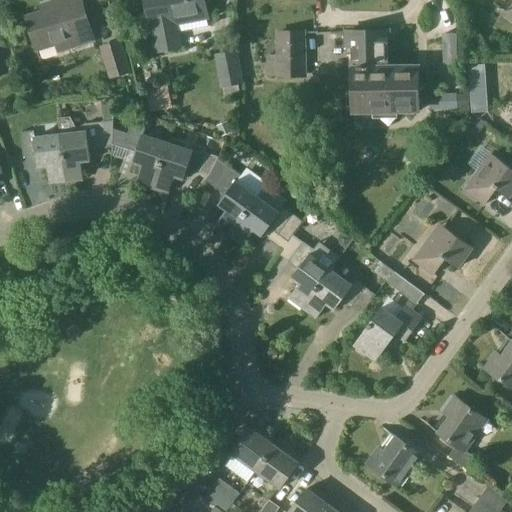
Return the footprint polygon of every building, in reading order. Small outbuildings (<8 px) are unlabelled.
[(81,0),(60,0),(51,3),(53,11),(27,18),(37,51),(67,41),(69,49),(94,41),(81,0)] [(208,16),(204,0),(145,0),(151,30),(153,30),(158,53),(180,49),(177,33),(172,34),(170,23),(208,16)] [(389,31),(347,32),(347,55),(353,55),(353,69),(389,69),(389,67),(389,31)] [(305,32),(279,33),(280,76),(306,76),(305,32)] [(120,44),(102,50),(112,80),(130,74),(120,44)] [(236,53),(216,57),(222,88),(242,84),(236,53)] [(470,78),(486,77),(485,65),(469,66),(470,78)] [(419,67),(389,67),(389,69),(353,69),(353,113),(419,112),(419,67)] [(168,86),(146,90),(150,113),(172,109),(168,86)] [(460,92),(431,93),(432,109),(460,109),(460,92)] [(469,116),(469,96),(460,96),(460,109),(460,116),(469,116)] [(479,133),(486,123),(474,115),(467,125),(479,133)] [(114,122),(114,117),(104,118),(104,123),(99,123),(85,125),(86,131),(77,132),(60,133),(66,181),(84,179),(82,162),(91,161),(90,150),(102,149),(102,146),(113,144),(113,143),(114,128),(114,122)] [(217,126),(222,137),(232,133),(228,122),(217,126)] [(167,144),(143,135),(145,128),(134,124),(131,134),(114,128),(113,143),(126,148),(137,152),(133,163),(142,166),(137,182),(152,187),(167,144)] [(36,136),(35,130),(21,132),(24,157),(37,156),(38,167),(47,167),(49,183),(66,181),(60,133),(36,136)] [(188,169),(199,173),(206,152),(207,150),(195,145),(192,153),(167,144),(152,187),(170,193),(175,177),(184,180),(188,169)] [(511,194),(511,167),(492,153),(465,190),(485,205),(497,189),(509,198),(511,194)] [(231,235),(259,196),(238,181),(242,175),(219,159),(210,177),(207,183),(225,196),(219,205),(227,211),(217,224),(231,235)] [(412,196),(420,185),(409,177),(401,188),(412,196)] [(294,215),(283,207),(280,212),(259,196),(231,235),(245,245),(255,231),(262,237),(269,228),(279,235),(294,215)] [(473,247),(441,224),(426,244),(414,260),(434,275),(446,259),(458,268),(473,247)] [(352,239),(343,232),(339,238),(340,244),(345,248),(352,239)] [(304,308),(331,271),(340,258),(320,243),(315,250),(304,242),(289,262),(298,269),(291,278),(300,284),(290,298),(304,308)] [(388,283),(396,272),(380,261),(373,272),(388,283)] [(367,288),(356,280),(352,286),(331,271),(304,308),(318,318),(327,305),(335,310),(342,302),(351,309),(367,288)] [(388,283),(410,299),(418,305),(426,294),(396,272),(388,283)] [(423,318),(414,311),(406,305),(396,317),(382,307),(354,345),(376,361),(397,334),(406,341),(423,318)] [(511,342),(503,354),(498,351),(486,368),(511,386),(511,342)] [(439,433),(457,446),(448,457),(468,471),(477,459),(464,450),(486,419),(456,397),(444,414),(449,418),(439,433)] [(275,446),(252,428),(233,454),(257,471),(275,446)] [(396,437),(386,451),(381,447),(368,464),(399,486),(421,456),(396,437)] [(275,446),(257,471),(280,489),(299,463),(275,446)] [(213,489),(233,504),(240,494),(220,479),(213,489)] [(489,485),(479,499),(497,511),(500,511),(501,511),(506,503),(509,499),(489,485)] [(226,511),(233,504),(213,489),(205,499),(223,511),(226,511)] [(307,489),(290,511),(323,511),(329,505),(307,489)] [(276,511),(280,508),(270,500),(261,511),(276,511)] [(511,511),(511,506),(506,503),(501,511),(502,511),(511,511)]
